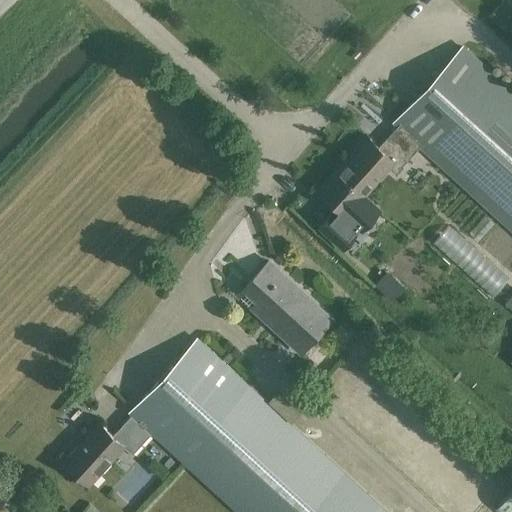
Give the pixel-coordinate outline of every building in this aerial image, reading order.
[(511,11),(504,4),(496,13),(510,27),(511,24),(511,11)] [(421,145),(420,146),(511,228),(511,91),(463,47),(395,122),(398,125),(421,145)] [(331,213),(320,226),(343,247),(345,249),(357,236),(355,234),(352,232),(358,226),(362,230),(380,210),(365,197),(365,196),(363,195),(388,167),(395,174),(420,146),(421,145),(398,125),(379,146),(367,136),(355,149),(357,150),(320,192),(338,208),(333,214),(331,213)] [(492,292),(503,281),(443,225),(432,237),(492,292)] [(269,261),(238,295),(239,296),(247,287),(260,299),(252,308),(301,352),(332,319),(269,261)] [(130,413),(132,414),(152,432),(238,511),(387,511),(198,338),(130,413)] [(60,421),(66,433),(85,422),(79,411),(60,421)] [(132,414),(113,435),(99,423),(64,461),(89,484),(124,446),(132,454),(152,432),(132,414)] [(511,511),(511,490),(492,511),(511,511)]
